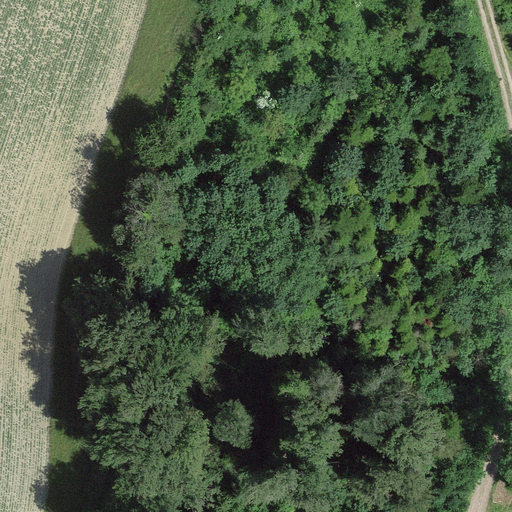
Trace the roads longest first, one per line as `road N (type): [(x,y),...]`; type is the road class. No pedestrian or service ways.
road 1 (track): [(475,511),(511,382)]
road 2 (track): [(511,120),(482,0)]
